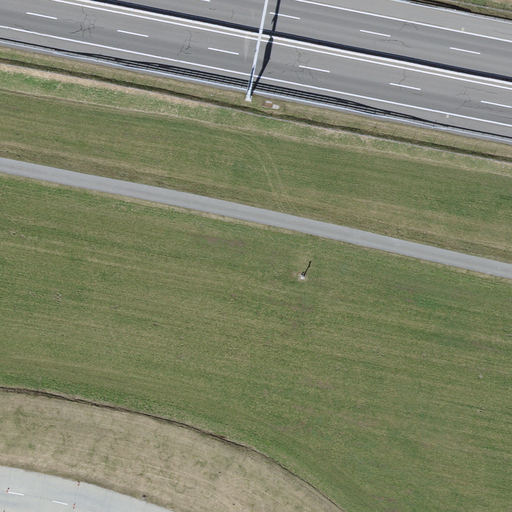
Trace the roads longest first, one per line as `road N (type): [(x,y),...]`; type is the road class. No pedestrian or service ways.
road 1 (motorway): [(0,8),(511,108)]
road 2 (motorway): [(511,59),(208,0)]
